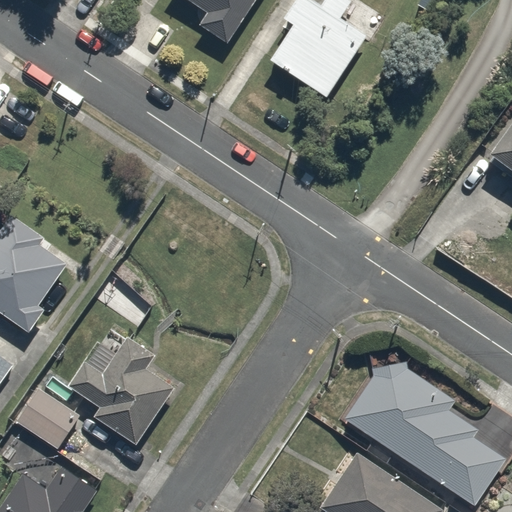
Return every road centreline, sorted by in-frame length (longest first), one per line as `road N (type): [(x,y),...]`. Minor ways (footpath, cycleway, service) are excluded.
road 1 (residential): [(0,12),(347,245)]
road 2 (residential): [(171,511),(347,245)]
road 3 (residential): [(347,245),(511,356)]
